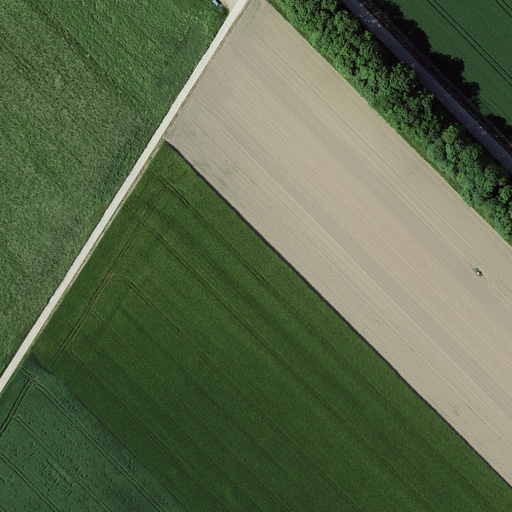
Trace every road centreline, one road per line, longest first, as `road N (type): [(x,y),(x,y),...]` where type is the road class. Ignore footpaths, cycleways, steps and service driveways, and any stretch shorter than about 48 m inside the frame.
road 1 (track): [(242,0),(0,386)]
road 2 (track): [(349,0),(511,165)]
